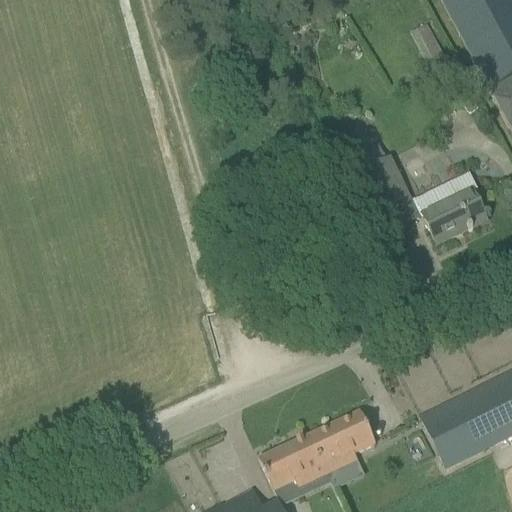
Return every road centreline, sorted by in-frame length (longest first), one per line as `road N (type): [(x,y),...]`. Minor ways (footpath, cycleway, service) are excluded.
road 1 (unclassified): [(13,511),(511,274)]
road 2 (track): [(246,399),(133,0)]
